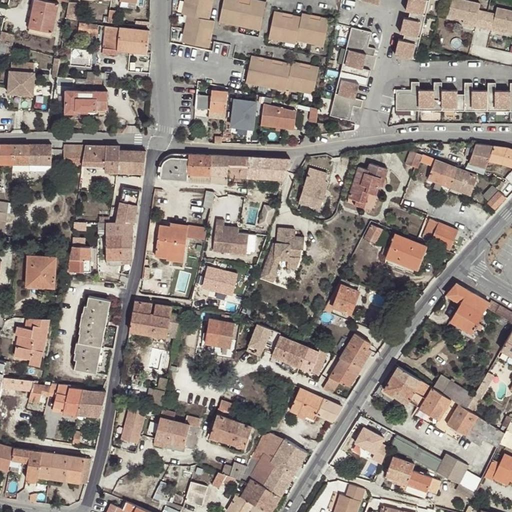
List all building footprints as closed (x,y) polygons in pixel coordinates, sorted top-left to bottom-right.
[(42,0),(35,0),(29,27),(52,32),(58,3),(42,0)] [(205,0),(210,1),(212,1),(212,0),(184,0),(182,14),(187,15),(182,42),(209,48),(210,40),(208,39),(204,38),(207,28),(210,29),(213,30),(214,21),(208,20),(210,12),(207,11),(204,11),(205,0)] [(256,0),(250,0),(249,5),(249,8),(238,6),(239,3),(239,0),(223,0),(219,21),(260,30),(266,2),(256,0)] [(425,0),(407,0),(405,10),(410,11),(408,18),(403,17),(400,32),(405,33),(403,40),(398,39),(395,54),(412,58),(416,43),(419,44),(421,36),(417,35),(420,21),(424,22),(426,14),(422,13),(425,0)] [(451,0),(448,16),(462,19),(474,21),(474,25),(491,29),(492,25),(504,28),(511,29),(511,10),(496,7),(494,14),(477,10),(479,3),(463,0),(451,0)] [(109,23),(117,24),(119,11),(110,10),(109,23)] [(321,17),(320,20),(319,24),(309,22),(310,18),(311,15),(302,14),(301,17),(293,16),(292,18),(292,22),(281,20),(282,16),(283,13),(274,12),(268,38),(296,44),(297,40),(323,46),(329,19),(321,17)] [(99,25),(79,23),(78,32),(98,34),(99,25)] [(147,53),(149,30),(126,27),(106,25),(103,48),(117,50),(147,53)] [(52,32),(29,27),(28,32),(51,37),(52,32)] [(347,43),(346,50),(349,51),(346,65),(343,65),(339,79),(343,80),(340,95),(336,94),(335,102),(339,103),(335,118),(351,121),(355,107),(362,108),(364,100),(356,98),(359,84),(367,86),(370,71),(363,69),(366,55),(373,56),(375,49),(367,48),(370,32),(355,29),(351,44),(347,43)] [(0,42),(9,45),(12,46),(15,35),(2,31),(0,37),(0,42)] [(0,54),(6,56),(9,45),(0,42),(0,54)] [(311,65),(310,68),(309,72),(299,71),(300,66),(301,63),(292,62),(291,64),(283,62),(283,65),(282,68),(272,67),(273,63),(273,60),(264,58),(264,61),(263,65),(259,64),(259,60),(260,57),(251,56),(246,83),(286,91),(287,88),(314,94),(319,67),(311,65)] [(8,93),(34,95),(36,72),(33,71),(34,63),(12,61),(11,70),(9,70),(8,93)] [(411,110),(419,110),(419,106),(433,106),(434,110),(442,109),(442,106),(457,106),(458,109),(473,109),(473,105),(487,105),(487,109),(495,108),(496,105),(509,105),(510,108),(511,108),(511,79),(510,80),(509,87),(495,87),(495,80),(487,80),(487,87),(473,87),(472,80),(464,80),(464,92),(457,92),(457,88),(442,88),(442,80),(433,81),(433,88),(419,88),(419,81),(411,81),(411,88),(395,88),(396,107),(411,106),(411,110)] [(228,91),(197,89),(196,109),(210,110),(226,111),(228,91)] [(66,112),(78,113),(78,109),(89,110),(97,110),(98,107),(107,107),(107,91),(66,91),(66,112)] [(263,110),(264,104),(264,102),(238,98),(238,104),(253,105),(252,108),(263,110)] [(251,118),(262,119),(262,116),(263,110),(252,108),(253,105),(238,104),(236,116),(247,118),(251,118)] [(262,119),(261,125),(294,129),(297,111),(264,104),(263,110),(262,116),(262,119)] [(309,120),(317,121),(318,108),(311,107),(309,120)] [(0,163),(13,164),(14,144),(1,143),(0,146),(0,150),(0,163)] [(494,146),(476,143),(474,148),(467,147),(465,154),(471,156),(467,168),(484,174),(489,160),(494,146)] [(30,164),(51,164),(52,144),(14,144),(13,164),(30,164)] [(72,163),(83,164),(85,145),(64,145),(64,161),(72,162),(72,163)] [(118,172),(120,150),(120,146),(85,145),(83,164),(96,164),(96,168),(105,169),(105,171),(118,172)] [(511,148),(508,148),(494,146),(489,160),(511,166),(511,148)] [(118,172),(143,173),(145,151),(120,150),(118,172)] [(420,161),(423,155),(411,151),(406,163),(417,168),(418,166),(420,161)] [(159,167),(159,169),(162,170),(161,178),(227,182),(227,176),(230,156),(186,154),(176,154),(172,154),(170,155),(167,156),(165,157),(163,159),(163,160),(161,162),(160,165),(159,167)] [(458,168),(423,155),(420,161),(422,162),(432,166),(428,178),(451,187),(458,168)] [(251,157),(230,156),(227,176),(248,177),(251,157)] [(290,159),(251,157),(248,177),(284,179),(286,173),(290,159)] [(376,195),(379,185),(373,183),(376,176),(384,179),(387,169),(371,163),(369,169),(359,166),(349,198),(356,200),(363,202),(366,192),(369,192),(376,195)] [(327,173),(310,168),(300,202),(319,208),(327,182),(324,181),(327,173)] [(458,168),(451,187),(471,194),(478,175),(458,168)] [(373,183),(379,185),(382,186),(384,179),(376,176),(373,183)] [(483,195),(489,201),(499,191),(500,191),(500,190),(496,187),(492,184),(483,195)] [(122,187),(116,223),(133,223),(135,223),(136,214),(134,214),(134,210),(137,209),(140,191),(122,187)] [(204,206),(210,207),(213,192),(208,191),(204,206)] [(495,209),(505,197),(500,191),(499,191),(489,201),(488,203),(495,209)] [(364,208),(369,192),(366,192),(363,202),(356,200),(354,205),(364,208)] [(264,217),(271,219),(275,207),(268,205),(264,217)] [(260,228),(267,230),(271,219),(264,217),(260,228)] [(458,230),(431,219),(423,238),(450,249),(458,230)] [(217,221),(216,231),(220,232),(224,232),(224,222),(217,221)] [(99,234),(103,234),(107,235),(107,223),(99,222),(98,223),(99,234)] [(107,235),(123,235),(123,259),(133,258),(133,223),(116,223),(109,223),(107,223),(107,235)] [(383,229),(372,224),(365,237),(375,243),(383,229)] [(204,237),(206,228),(188,226),(188,229),(170,226),(160,225),(155,256),(167,257),(166,259),(183,261),(187,235),(204,237)] [(270,251),(261,277),(273,282),(278,268),(277,268),(280,259),(288,260),(287,268),(296,269),(300,258),(300,249),(303,250),(304,238),(294,236),(295,229),(286,228),(285,244),(277,243),(276,243),(275,252),(270,251)] [(278,228),(277,243),(285,244),(286,228),(278,228)] [(249,254),(249,234),(238,233),(224,232),(220,232),(216,231),(215,252),(249,254)] [(427,245),(395,233),(389,248),(385,246),(382,253),(387,255),(386,257),(417,269),(427,245)] [(107,259),(123,259),(123,249),(123,235),(107,235),(107,259)] [(90,247),(81,246),(76,246),(72,246),(70,259),(70,271),(91,271),(90,247)] [(28,254),(27,281),(43,282),(42,287),(55,287),(57,256),(28,254)] [(239,273),(208,266),(203,287),(233,295),(239,273)] [(342,276),(324,310),(330,312),(333,306),(350,312),(359,291),(357,290),(359,285),(347,280),(347,279),(342,276)] [(511,321),(511,312),(491,300),(490,302),(457,284),(448,293),(447,294),(461,302),(450,320),(472,332),(475,327),(480,330),(484,325),(478,322),(487,307),(510,320),(511,321)] [(77,341),(77,342),(90,344),(102,346),(104,339),(111,300),(89,296),(87,305),(85,305),(83,312),(82,312),(80,325),(81,326),(79,332),(80,333),(78,342),(77,341)] [(131,326),(130,330),(176,337),(181,316),(182,308),(155,304),(153,313),(150,313),(152,303),(137,301),(135,300),(131,326)] [(182,308),(181,316),(190,317),(198,320),(200,311),(182,308)] [(225,315),(225,314),(210,312),(209,318),(223,320),(225,315)] [(236,317),(225,315),(223,320),(209,318),(205,342),(231,346),(236,317)] [(50,319),(31,318),(29,328),(18,326),(16,334),(18,335),(24,336),(22,347),(17,345),(14,356),(30,359),(29,364),(40,367),(45,344),(50,319)] [(380,322),(377,331),(390,336),(395,329),(380,322)] [(264,351),(272,329),(258,324),(250,345),(264,351)] [(511,329),(501,349),(511,355),(511,329)] [(273,355),(300,366),(308,346),(281,335),(282,333),(278,332),(271,348),(275,349),(273,355)] [(355,334),(340,357),(362,366),(371,350),(368,348),(366,347),(369,342),(355,334)] [(90,344),(77,342),(75,352),(74,359),(77,359),(75,369),(97,373),(102,346),(90,344)] [(319,350),(308,346),(300,366),(311,371),(317,357),(322,359),(324,360),(327,351),(320,348),(319,350)] [(322,359),(317,357),(311,371),(318,374),(324,360),(322,359)] [(361,367),(342,359),(323,388),(333,392),(340,381),(350,385),(361,367)] [(433,387),(399,366),(385,389),(406,402),(408,399),(439,418),(451,399),(433,387)] [(433,387),(451,399),(460,404),(467,408),(474,395),(454,382),(455,380),(452,378),(453,376),(444,370),(433,387)] [(493,375),(488,372),(474,395),(467,408),(476,414),(478,411),(474,409),(488,384),(490,380),(493,375)] [(3,377),(1,388),(16,390),(31,391),(29,400),(40,401),(42,394),(49,395),(49,393),(51,385),(50,385),(45,384),(38,383),(39,380),(22,379),(3,377)] [(151,388),(148,402),(162,405),(167,380),(161,379),(159,387),(159,389),(155,388),(151,388)] [(49,393),(56,395),(59,384),(60,383),(52,382),(52,383),(51,385),(49,393)] [(76,415),(84,388),(71,387),(71,385),(59,384),(56,395),(54,406),(64,409),(63,414),(76,415)] [(317,414),(333,421),(337,414),(342,406),(300,387),(290,410),(298,413),(299,412),(307,415),(315,419),(317,414)] [(78,415),(100,417),(106,391),(105,391),(84,388),(76,415),(78,415)] [(0,414),(7,416),(10,401),(0,399),(0,414)] [(234,404),(222,400),(220,407),(232,411),(234,404)] [(467,408),(460,404),(447,423),(466,435),(478,415),(476,414),(467,408)] [(139,443),(147,413),(129,408),(122,438),(139,443)] [(154,444),(171,449),(175,449),(184,452),(186,446),(192,447),(196,434),(195,434),(197,426),(198,426),(200,418),(187,415),(185,423),(174,419),(175,412),(163,408),(154,444)] [(228,411),(219,409),(210,435),(245,446),(252,426),(226,417),(228,411)] [(478,415),(466,435),(480,443),(482,439),(498,447),(500,444),(500,443),(505,432),(478,415)] [(396,434),(367,418),(357,438),(385,453),(389,446),(396,434)] [(75,430),(73,444),(80,445),(82,431),(75,430)] [(500,443),(511,448),(511,433),(509,432),(506,431),(505,432),(500,443)] [(241,479),(242,480),(249,482),(252,478),(264,485),(277,464),(293,474),(307,451),(287,439),(270,432),(261,435),(247,466),(241,479)] [(2,443),(15,444),(15,443),(16,436),(4,434),(2,443)] [(396,434),(389,446),(392,447),(407,455),(416,460),(459,483),(467,468),(470,463),(448,451),(443,459),(396,434)] [(0,468),(9,470),(11,459),(13,459),(14,447),(0,443),(0,468)] [(14,447),(13,459),(29,461),(26,477),(28,482),(34,483),(38,479),(39,476),(43,451),(14,447)] [(39,476),(50,478),(54,453),(50,452),(43,451),(39,476)] [(64,480),(88,483),(90,468),(92,458),(69,455),(54,453),(50,478),(64,480)] [(500,463),(492,459),(488,469),(484,475),(492,479),(493,478),(494,475),(505,480),(506,478),(510,480),(511,480),(511,456),(505,453),(500,463)] [(416,460),(407,455),(405,460),(393,455),(386,475),(408,483),(412,470),(416,460)] [(236,478),(241,479),(247,466),(234,462),(233,467),(225,465),(222,473),(227,474),(236,478)] [(264,485),(280,496),(293,474),(277,464),(264,485)] [(191,471),(183,469),(180,478),(191,481),(194,471),(195,466),(191,467),(192,468),(192,469),(191,470),(191,471)] [(467,468),(459,483),(470,489),(476,492),(481,483),(484,477),(467,468)] [(441,481),(412,470),(408,483),(405,490),(425,497),(428,490),(436,493),(441,481)] [(222,473),(219,472),(212,483),(220,486),(221,485),(227,474),(222,473)] [(229,487),(236,478),(227,474),(221,485),(229,487)] [(508,485),(510,480),(506,478),(505,480),(494,475),(493,478),(508,485)] [(247,511),(253,502),(256,504),(269,511),(270,511),(280,496),(264,485),(252,478),(249,482),(241,496),(231,511),(247,511)] [(202,505),(208,485),(192,481),(186,501),(202,505)] [(470,489),(459,483),(456,490),(467,496),(470,489)] [(346,496),(341,494),(334,511),(357,511),(365,489),(351,484),(346,496)] [(181,511),(184,507),(155,495),(158,487),(151,485),(146,497),(163,503),(159,511),(181,511)] [(470,489),(467,496),(473,499),(476,492),(470,489)] [(231,511),(241,496),(237,494),(228,510),(230,511),(231,511)] [(152,511),(126,501),(123,508),(111,503),(107,511),(152,511)] [(247,511),(250,511),(256,504),(253,502),(247,511)]
